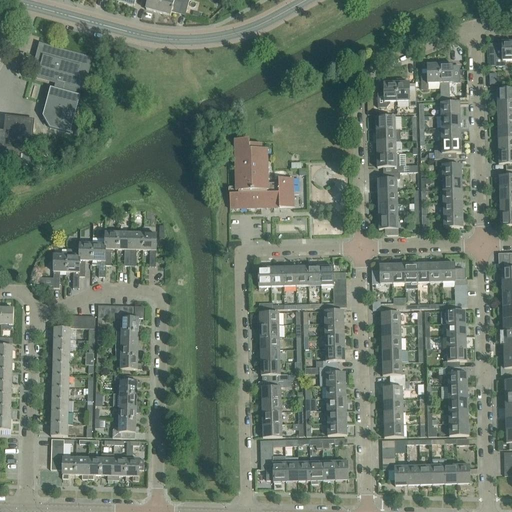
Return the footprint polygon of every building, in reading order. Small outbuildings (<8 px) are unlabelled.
[(161,0),(148,0),(146,10),(158,13),(161,0)] [(161,0),(158,13),(170,17),(171,13),(174,13),(180,15),(181,10),(186,12),(189,2),(189,0),(161,0)] [(496,60),(489,60),(489,67),(496,67),(496,68),(502,68),(506,68),(506,62),(511,62),(511,42),(502,43),(502,44),(502,48),(495,48),(496,60)] [(41,47),(33,76),(58,82),(56,90),(51,89),(43,117),(50,129),(70,135),(90,60),(41,47)] [(448,63),(440,63),(440,65),(440,85),(441,101),(450,101),(449,85),(453,85),(453,84),(460,84),(460,78),(460,70),(453,70),(453,67),(453,65),(449,65),(448,65),(448,63)] [(427,66),(427,75),(421,75),(421,91),(429,91),(429,85),(440,85),(440,65),(427,66)] [(397,83),(396,83),(397,103),(409,103),(409,108),(416,108),(416,92),(409,92),(409,83),(405,83),(405,80),(397,81),(397,83)] [(382,90),(377,90),(377,93),(378,109),(385,109),(387,109),(390,105),(397,103),(396,83),(384,84),(384,86),(382,86),(382,90)] [(511,103),(511,90),(497,91),(497,104),(511,103)] [(511,103),(497,104),(497,116),(511,115),(511,103)] [(460,104),(450,105),(440,105),(441,117),(460,117),(460,104)] [(498,128),(511,127),(511,115),(497,116),(498,128)] [(441,130),(461,129),(460,117),(441,117),(441,130)] [(395,118),(386,119),(376,119),(376,132),(396,131),(395,118)] [(0,177),(2,177),(3,163),(28,166),(29,161),(33,122),(7,119),(6,134),(0,133),(0,177)] [(511,127),(498,128),(498,141),(511,140),(511,127)] [(441,130),(441,142),(461,142),(461,129),(441,130)] [(396,131),(376,132),(376,144),(396,144),(401,143),(400,131),(396,131)] [(511,140),(498,141),(498,153),(511,152),(511,140)] [(265,209),(294,208),(291,208),(291,194),(294,194),(293,179),(278,179),(278,184),(269,184),(268,150),(262,150),(262,144),(249,145),(249,141),(234,141),(234,151),(236,195),(229,195),(230,210),(261,209),(261,207),(265,207),(265,209)] [(434,154),(429,154),(429,160),(429,161),(435,161),(439,161),(454,161),(454,155),(461,154),(461,142),(441,142),(442,152),(434,152),(434,154)] [(396,156),(396,144),(376,144),(377,156),(396,156)] [(511,152),(498,153),(499,166),(506,166),(506,172),(511,171),(511,152)] [(385,175),(400,174),(404,174),(404,168),(400,168),(399,156),(396,156),(377,156),(377,169),(384,169),(385,175)] [(454,161),(439,161),(440,168),(442,168),(442,180),(462,179),(462,166),(454,167),(454,161)] [(511,171),(506,172),(506,178),(499,178),(499,190),(511,190),(511,171)] [(400,174),(385,175),(385,181),(377,181),(378,194),(397,193),(397,181),(400,181),(400,174)] [(462,191),(462,179),(442,180),(443,192),(462,191)] [(511,190),(499,190),(500,203),(511,202),(511,190)] [(443,204),(463,204),(462,191),(443,192),(443,204)] [(378,206),(398,206),(397,193),(378,194),(378,206)] [(511,202),(500,203),(500,215),(511,214),(511,202)] [(463,204),(443,204),(443,217),(463,216),(463,204)] [(398,206),(378,206),(378,218),(398,218),(398,206)] [(511,214),(500,215),(500,228),(506,228),(507,234),(511,233),(511,214)] [(463,216),(443,217),(444,229),(463,229),(463,216)] [(398,218),(378,218),(379,231),(385,231),(385,235),(387,237),(399,237),(398,218)] [(111,251),(118,251),(118,234),(105,234),(105,239),(105,246),(104,279),(105,279),(105,267),(111,267),(111,251)] [(130,268),(131,234),(118,234),(118,251),(125,251),(124,267),(130,268)] [(144,235),(131,234),(130,268),(136,268),(136,251),(143,252),(144,235)] [(157,235),(144,235),(143,252),(150,252),(149,268),(156,268),(157,235)] [(105,239),(93,239),(93,245),(92,262),(92,266),(99,266),(99,279),(104,279),(105,246),(105,239)] [(80,257),(79,290),(79,278),(85,278),(86,262),(92,262),(93,245),(80,245),(79,251),(79,257),(80,257)] [(62,257),(54,256),(53,289),(59,290),(60,273),(67,273),(67,250),(62,250),(62,257)] [(79,251),(67,250),(67,273),(73,274),(73,290),(79,290),(80,257),(79,257),(79,251)] [(509,255),(509,270),(501,270),(502,283),(511,282),(511,254),(508,255),(509,255)] [(455,270),(455,264),(442,265),(443,284),(454,284),(455,284),(455,281),(466,280),(465,270),(455,270)] [(405,285),(404,265),(392,266),(393,285),(405,285)] [(417,265),(404,265),(405,285),(405,291),(418,290),(418,285),(417,265)] [(417,265),(418,285),(430,284),(430,265),(417,265)] [(443,284),(442,265),(430,265),(430,284),(443,284)] [(380,266),(380,271),(377,271),(377,272),(372,272),(372,286),(393,285),(392,266),(380,266)] [(333,274),(333,267),(321,268),(321,287),(333,287),(334,287),(334,286),(334,280),(346,280),(346,274),(333,274)] [(296,268),(283,269),(284,288),(296,288),(296,268)] [(309,288),(308,268),(296,268),(296,288),(309,288)] [(321,287),(321,268),(308,268),(309,288),(321,287)] [(271,289),(271,269),(258,269),(259,289),(271,289)] [(283,269),(271,269),(271,289),(284,288),(283,269)] [(511,282),(502,283),(502,295),(511,295),(511,282)] [(511,295),(502,295),(502,308),(511,307),(511,295)] [(511,307),(502,308),(503,320),(511,320),(511,307)] [(122,320),(122,332),(138,333),(139,326),(143,326),(143,320),(143,308),(135,308),(135,320),(128,320),(122,320)] [(1,326),(1,331),(13,331),(13,326),(14,310),(2,309),(1,326)] [(324,313),(325,323),(325,325),(344,325),(344,312),(324,313)] [(466,312),(441,313),(441,326),(446,326),(466,325),(466,312)] [(279,314),(269,314),(259,315),(260,327),(279,327),(279,314)] [(401,314),(381,315),(381,327),(401,327),(401,314)] [(511,332),(511,320),(503,320),(503,333),(511,332)] [(325,325),(325,338),(345,337),(344,325),(325,325)] [(466,338),(466,325),(446,326),(447,338),(466,338)] [(279,327),(260,327),(260,340),(280,339),(279,327)] [(401,327),(381,327),(382,340),(401,339),(401,327)] [(70,342),(70,330),(54,329),(54,341),(70,342)] [(116,332),(116,345),(143,346),(143,340),(138,340),(138,333),(122,332),(116,332)] [(511,332),(503,333),(503,345),(511,344),(511,332)] [(325,338),(325,350),(345,350),(345,337),(325,338)] [(466,350),(466,338),(447,338),(447,351),(466,350)] [(280,339),(260,340),(260,352),(280,352),(280,339)] [(401,339),(382,340),(382,352),(402,352),(401,339)] [(54,341),(53,353),(70,354),(70,342),(54,341)] [(89,354),(86,354),(94,354),(94,342),(89,342),(89,354)] [(511,344),(503,345),(504,358),(511,357),(511,344)] [(116,357),(118,358),(138,358),(138,351),(142,352),(143,346),(116,345),(116,357)] [(0,358),(12,359),(13,347),(0,346),(0,358)] [(326,362),(323,363),(323,369),(338,369),(338,363),(345,362),(345,350),(325,350),(326,362)] [(445,362),(445,369),(460,369),(460,363),(467,363),(466,350),(447,351),(447,362),(445,362)] [(280,352),(260,352),(261,365),(280,364),(280,352)] [(382,352),(382,365),(402,364),(402,352),(382,352)] [(53,353),(53,365),(69,366),(70,354),(53,353)] [(94,366),(94,354),(86,354),(85,366),(94,366)] [(0,370),(12,371),(12,359),(0,358),(0,370)] [(121,361),(121,371),(142,371),(142,365),(138,365),(138,358),(118,358),(118,361),(121,361)] [(280,364),(261,365),(260,366),(260,370),(261,371),(261,377),(268,377),(268,383),(283,382),(288,382),(288,376),(287,376),(283,376),(281,376),(280,364)] [(402,364),(382,365),(383,377),(390,377),(390,383),(409,383),(409,382),(405,382),(405,376),(402,376),(402,364)] [(53,365),(53,377),(69,378),(69,366),(53,365)] [(89,366),(88,375),(94,375),(94,366),(85,366),(89,366)] [(320,388),(326,387),(326,388),(346,387),(345,374),(338,375),(338,369),(319,369),(320,388)] [(468,387),(467,379),(467,375),(460,375),(460,369),(445,369),(445,376),(448,376),(448,388),(468,387)] [(0,383),(12,383),(12,371),(0,370),(0,383)] [(53,377),(52,389),(69,390),(69,378),(53,377)] [(262,402),(281,401),(281,389),(284,389),(283,382),(268,383),(269,389),(261,389),(262,402)] [(0,395),(11,395),(12,383),(0,383),(0,395)] [(142,383),(132,383),(120,383),(120,396),(137,396),(137,389),(141,389),(142,383)] [(403,389),(409,389),(409,383),(390,383),(390,389),(383,389),(383,402),(403,401),(403,389)] [(327,400),(346,399),(346,387),(326,388),(327,400)] [(448,388),(448,400),(468,400),(468,387),(448,388)] [(52,389),(52,401),(68,402),(69,390),(52,389)] [(0,407),(11,408),(11,395),(0,395),(0,407)] [(114,395),(114,408),(120,408),(141,409),(141,403),(136,403),(137,396),(120,396),(114,395)] [(346,399),(327,400),(327,412),(347,412),(346,399)] [(468,400),(448,400),(449,413),(468,412),(468,400)] [(52,401),(52,413),(68,414),(68,402),(52,401)] [(281,401),(262,402),(262,414),(282,414),(281,401)] [(403,414),(403,401),(383,402),(384,414),(403,414)] [(0,419),(11,420),(11,408),(0,407),(0,419)] [(141,409),(120,408),(119,421),(136,421),(136,414),(141,414),(141,409)] [(347,412),(327,412),(327,425),(347,424),(347,412)] [(468,424),(468,412),(449,413),(449,425),(468,424)] [(52,413),(52,425),(68,426),(68,414),(52,413)] [(262,427),(282,426),(282,414),(262,414),(262,427)] [(404,426),(403,414),(384,414),(384,427),(404,426)] [(0,431),(10,432),(11,420),(0,419),(0,431)] [(136,428),(136,421),(119,421),(119,428),(116,428),(113,431),(113,440),(134,440),(135,434),(140,434),(140,428),(136,428)] [(327,425),(328,437),(347,437),(347,424),(327,425)] [(449,438),(469,437),(468,424),(449,425),(449,438)] [(52,425),(51,438),(67,438),(68,426),(52,425)] [(432,425),(428,426),(428,438),(433,438),(436,438),(436,432),(432,432),(432,425)] [(263,439),(282,439),(282,426),(262,427),(263,439)] [(404,439),(404,426),(384,427),(384,439),(404,439)] [(101,460),(101,477),(107,477),(107,482),(113,482),(114,461),(114,456),(101,455),(101,460)] [(261,465),(261,471),(261,472),(266,471),(266,482),(273,482),(273,484),(286,484),(285,458),(273,458),(273,459),(274,465),(273,465),(261,465)] [(285,458),(286,484),(299,484),(298,464),(298,459),(286,459),(286,458),(285,458)] [(63,465),(63,472),(62,480),(69,481),(69,476),(76,476),(76,460),(64,459),(63,459),(63,460),(63,465)] [(76,460),(76,476),(82,476),(82,481),(88,481),(88,460),(76,460)] [(88,460),(88,481),(94,481),(94,477),(101,477),(101,460),(88,460)] [(114,461),(113,482),(119,482),(119,477),(126,478),(126,461),(114,461)] [(144,461),(139,461),(126,461),(126,478),(133,478),(133,482),(139,482),(139,472),(144,472),(144,461)] [(323,483),(323,463),(318,463),(318,461),(310,461),(310,464),(311,483),(311,486),(318,486),(318,483),(323,483)] [(336,483),(335,463),(323,463),(323,483),(336,483)] [(348,463),(338,463),(335,463),(336,483),(348,482),(348,463)] [(311,483),(310,464),(298,464),(299,484),(311,483)] [(445,467),(445,486),(457,486),(457,466),(445,467)] [(478,470),(470,470),(470,466),(457,466),(457,486),(470,486),(470,475),(478,475),(478,470)] [(420,487),(420,467),(407,468),(408,487),(420,487)] [(433,487),(432,467),(420,467),(420,487),(433,487)] [(445,486),(445,467),(432,467),(433,487),(445,486)] [(407,468),(395,468),(395,471),(395,488),(408,487),(407,468)]
